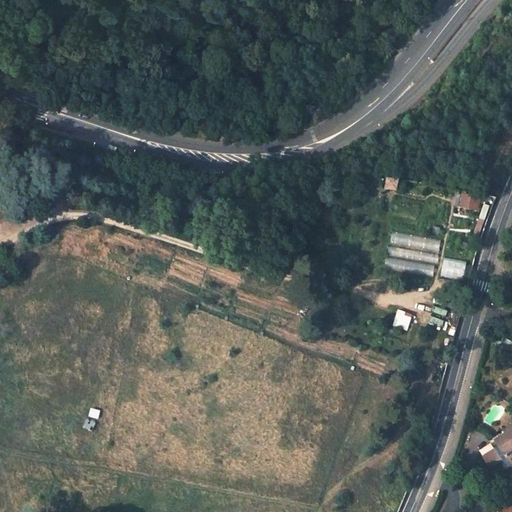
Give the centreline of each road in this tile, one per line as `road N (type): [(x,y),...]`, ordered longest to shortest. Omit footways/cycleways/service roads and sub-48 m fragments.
road 1 (tertiary): [(0,88),(150,144),(247,158),(299,151),(348,131)]
road 2 (track): [(286,0),(214,27),(36,13)]
road 3 (tertiary): [(348,131),(385,122),(421,91),(496,0)]
road 4 (tertiary): [(426,475),(475,304)]
road 5 (tertiary): [(348,131),(382,102),(464,0)]
road 6 (track): [(426,387),(404,433),(329,494),(320,511)]
road 7 (tertiary): [(475,304),(511,189)]
